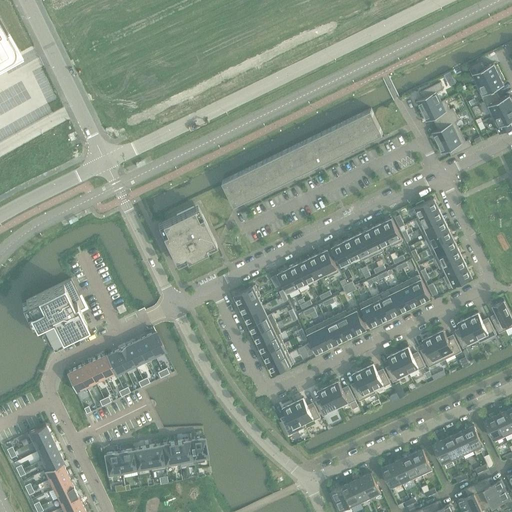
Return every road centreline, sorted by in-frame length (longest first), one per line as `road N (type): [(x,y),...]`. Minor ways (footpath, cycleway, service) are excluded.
road 1 (residential): [(213,285),(260,385),(276,389),(490,283),(442,176)]
road 2 (unclassified): [(104,162),(445,0)]
road 3 (residential): [(213,285),(442,176)]
road 4 (residential): [(309,484),(248,426),(175,303)]
road 5 (residential): [(309,484),(511,388)]
road 6 (residential): [(74,440),(49,393),(54,371),(175,303)]
road 7 (unclassified): [(104,162),(22,0)]
road 8 (residential): [(175,303),(104,162)]
